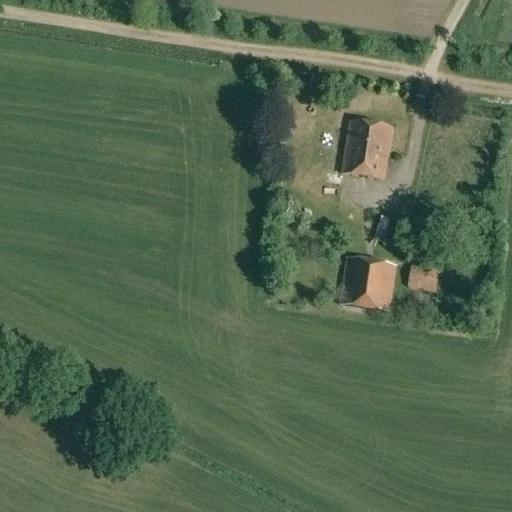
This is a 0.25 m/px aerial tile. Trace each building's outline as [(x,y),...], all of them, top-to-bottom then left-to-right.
[(341,175),(382,182),(391,130),(349,123),(341,175)] [(288,192),(283,194),(281,198),(283,203),(287,205),(292,202),(294,198),(292,194),(288,192)] [(465,214),(469,225),(478,222),(475,211),(465,214)] [(343,261),(336,308),(387,316),(393,269),(343,261)] [(431,296),(436,271),(408,266),(404,290),(431,296)] [(432,306),(419,304),(416,316),(429,319),(432,306)]
